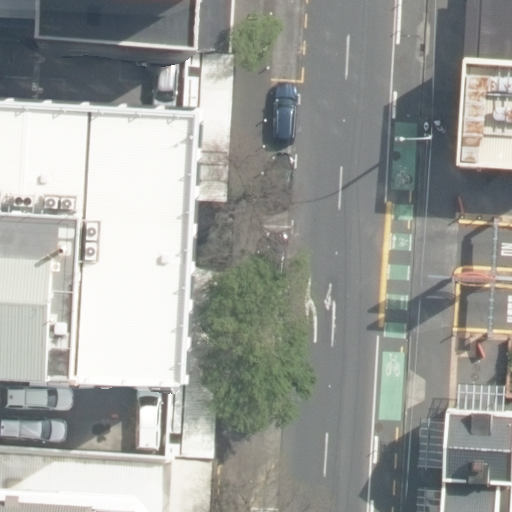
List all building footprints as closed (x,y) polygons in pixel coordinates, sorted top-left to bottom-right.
[(0,0),(0,46),(193,56),(195,0),(0,0)] [(511,0),(468,0),(465,54),(459,160),(511,163),(511,0)] [(0,438),(173,448),(193,56),(0,46),(0,438)] [(511,511),(511,410),(506,410),(508,384),(460,382),(458,407),(449,407),(448,418),(422,417),(420,465),(445,467),(445,478),(444,488),(418,487),(416,511),(511,511)] [(0,511),(170,511),(173,448),(0,438),(0,511)]
